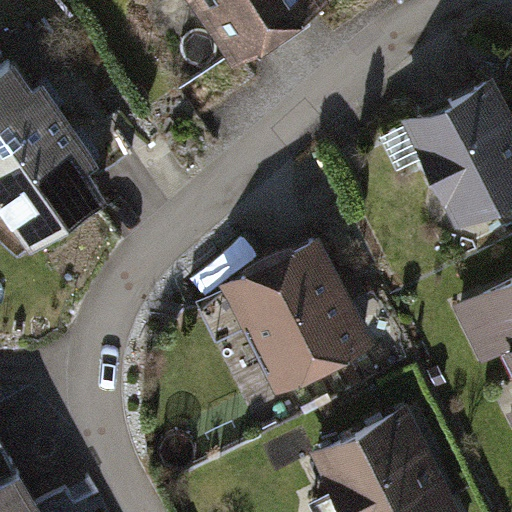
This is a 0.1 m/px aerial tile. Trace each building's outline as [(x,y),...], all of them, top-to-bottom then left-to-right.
[(204,0),(249,60),(328,0),(204,0)] [(0,57),(0,213),(24,246),(98,193),(80,168),(94,157),(34,73),(19,84),(0,57)] [(445,230),(511,196),(511,128),(485,75),(373,130),(408,200),(425,191),(445,230)] [(368,345),(309,233),(209,285),(268,397),(368,345)] [(511,283),(488,296),(511,344),(511,283)] [(473,511),(417,404),(323,453),(341,487),(301,508),(302,511),(473,511)] [(55,511),(0,414),(0,511),(55,511)]
